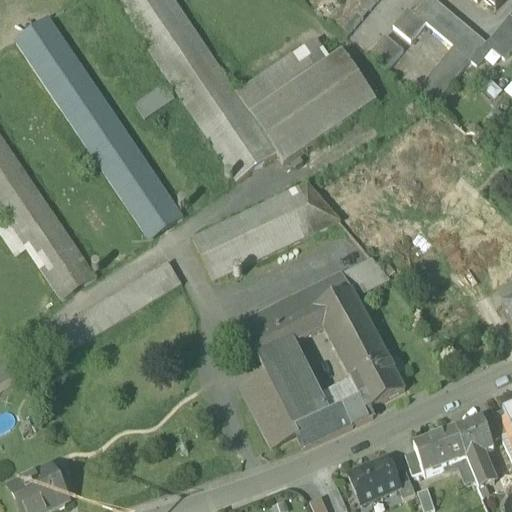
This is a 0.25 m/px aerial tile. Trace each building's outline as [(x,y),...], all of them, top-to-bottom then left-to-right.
[(113,0),(238,186),(278,159),(251,118),(238,99),(209,56),(171,0),(113,0)] [(349,0),(328,25),(346,41),(380,0),(349,0)] [(425,28),(453,51),(470,66),(486,48),(429,0),(425,0),(412,16),(408,13),(392,31),(410,46),(425,28)] [(494,12),(495,13),(505,0),(479,0),(480,1),(476,5),(477,6),(481,1),(482,0),(487,0),(497,8),(494,12)] [(511,23),(509,20),(486,48),(470,66),(476,71),(491,53),(504,63),(511,54),(511,23)] [(15,47),(149,246),(183,224),(49,24),(18,45),(15,47)] [(368,59),(386,74),(403,54),(385,40),(368,59)] [(324,41),(238,99),(251,118),(337,60),(324,41)] [(431,112),(470,66),(453,51),(414,97),(431,112)] [(337,60),(251,118),(278,159),(285,169),(378,107),(343,55),(337,60)] [(135,111),(144,124),(174,104),(165,91),(135,111)] [(0,214),(27,254),(61,305),(95,283),(0,141),(0,214)] [(478,214),(485,207),(464,184),(445,202),(473,231),(485,221),(478,214)] [(192,241),(199,256),(314,202),(306,189),(192,241)] [(315,202),(314,202),(199,256),(213,285),(338,228),(315,202)] [(511,245),(485,220),(460,248),(501,285),(511,272),(511,245)] [(368,262),(342,276),(317,288),(326,305),(351,292),(355,300),(387,284),(368,262)] [(39,346),(51,367),(181,289),(168,268),(39,346)] [(248,344),(279,329),(314,311),(326,305),(317,288),(240,328),(248,344)] [(323,331),(340,363),(363,351),(359,343),(373,336),(355,300),(351,292),(326,305),(314,311),(323,331)] [(511,304),(502,310),(511,330),(511,304)] [(294,345),(323,331),(314,311),(279,329),(288,348),(294,345)] [(248,344),(258,364),(288,348),(279,329),(248,344)] [(364,350),(374,369),(386,363),(373,336),(359,343),(363,351),(364,350)] [(300,358),(294,345),(288,348),(258,364),(265,376),(300,358)] [(364,350),(363,351),(340,363),(349,382),(374,369),(364,350)] [(302,451),(339,434),(331,418),(320,397),(300,358),(265,376),(265,378),(295,436),(302,451)] [(402,394),(386,363),(374,369),(349,382),(360,403),(365,413),(367,412),(402,394)] [(0,370),(0,398),(16,388),(4,368),(0,370)] [(273,447),(295,436),(265,378),(243,388),(273,447)] [(360,403),(349,382),(320,397),(331,418),(347,409),(360,403)] [(360,403),(347,409),(356,427),(371,420),(367,412),(365,413),(360,403)] [(339,434),(356,427),(347,409),(331,418),(339,434)] [(491,419),(501,440),(507,437),(501,421),(502,421),(502,420),(499,413),(490,417),(491,419)] [(507,437),(511,450),(511,416),(502,420),(502,421),(501,421),(507,437)] [(483,422),(490,444),(501,440),(491,419),(483,422)] [(455,433),(466,464),(474,460),(485,456),(493,453),(490,444),(483,422),(455,433)] [(442,473),(466,464),(455,433),(413,449),(415,455),(422,476),(424,480),(442,473)] [(405,458),(412,479),(422,476),(415,455),(405,458)] [(485,456),(474,460),(478,468),(483,472),(487,483),(476,488),(479,495),(497,487),(485,456)] [(478,468),(474,460),(466,464),(476,488),(487,483),(483,472),(478,468)] [(348,479),(361,508),(398,492),(399,492),(390,470),(387,462),(348,479)] [(466,464),(442,473),(444,479),(457,475),(463,491),(475,487),(466,464)] [(398,492),(403,503),(415,498),(401,465),(390,470),(399,492),(398,492)] [(9,491),(19,511),(57,511),(70,505),(52,469),(9,491)] [(417,497),(422,511),(433,511),(427,493),(417,497)] [(325,511),(320,500),(309,505),(311,511),(325,511)]
